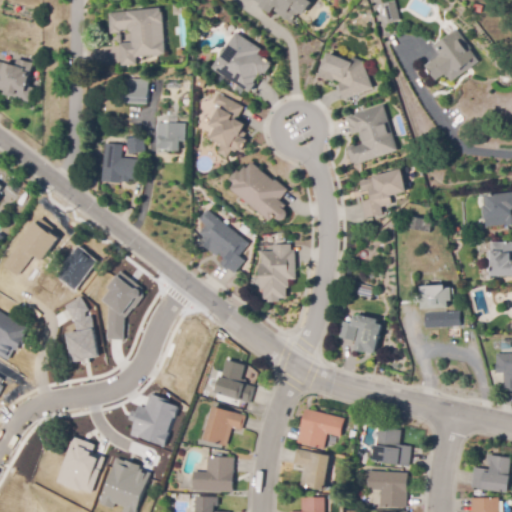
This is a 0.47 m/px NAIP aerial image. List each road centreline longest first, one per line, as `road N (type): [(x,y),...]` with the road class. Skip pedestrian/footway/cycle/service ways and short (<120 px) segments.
road 1 (residential): [(0,138),(296,366),(332,384),(511,426)]
road 2 (residential): [(185,280),(135,372),(103,392),(30,410),(0,447)]
road 3 (residential): [(306,151),(326,199),(328,235),(315,327),(296,366)]
road 4 (residential): [(75,0),(62,186)]
road 5 (residential): [(296,366),(275,424),(267,511)]
road 6 (residential): [(298,106),(275,122),(275,137),(291,152),(306,151),(320,133),(317,117),(298,106)]
